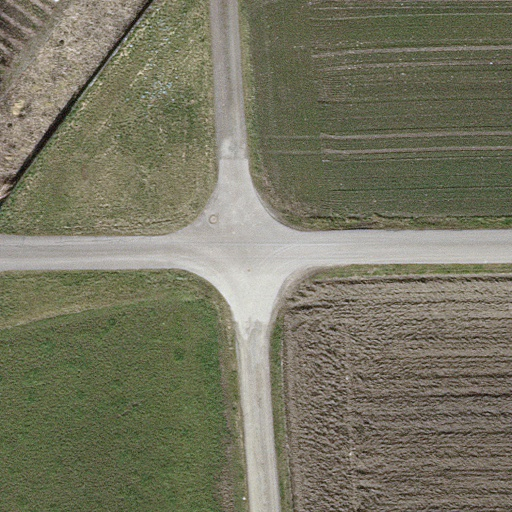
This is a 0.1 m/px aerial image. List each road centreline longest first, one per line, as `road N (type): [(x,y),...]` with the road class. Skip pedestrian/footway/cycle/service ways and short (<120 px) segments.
road 1 (track): [(511,253),(242,256)]
road 2 (track): [(242,256),(223,0)]
road 3 (track): [(265,511),(242,256)]
road 4 (residential): [(0,257),(242,256)]
